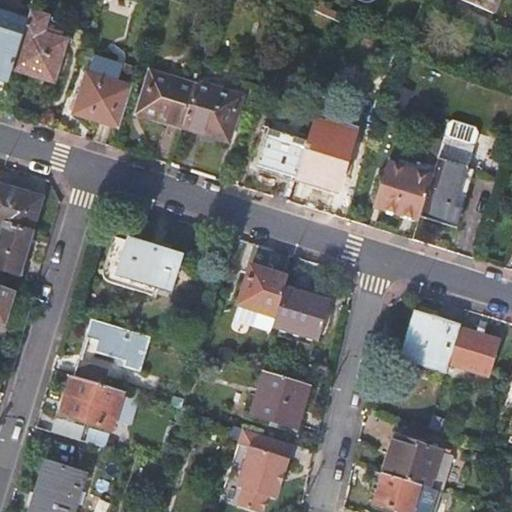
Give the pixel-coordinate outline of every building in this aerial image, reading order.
[(498,0),(464,0),(494,13),(498,0)] [(323,7),(313,2),(309,11),(320,15),(322,9),(323,7)] [(322,9),(320,15),(331,20),(333,14),(322,9)] [(51,18),(29,10),(21,37),(11,69),(53,82),(65,41),(46,35),(51,18)] [(11,69),(21,37),(0,31),(0,80),(7,83),(11,69)] [(118,128),(131,87),(116,82),(121,64),(96,56),(90,74),(85,73),(72,114),(118,128)] [(181,127),(193,86),(149,73),(137,114),(181,127)] [(193,86),(181,127),(227,141),(240,97),(194,83),(193,86)] [(279,176),(293,180),(293,179),(304,142),(266,131),(256,164),(280,172),(279,176)] [(346,146),(307,134),(304,142),(293,179),(333,191),(346,146)] [(436,155),(418,216),(454,227),(461,205),(455,203),(465,168),(471,147),(442,138),(436,155)] [(416,221),(418,216),(436,155),(427,153),(421,171),(392,163),(391,165),(384,162),(380,177),(387,179),(379,209),(416,221)] [(471,170),(465,168),(455,203),(461,205),(471,170)] [(0,227),(4,228),(28,236),(40,198),(0,186),(0,227)] [(28,236),(4,228),(0,241),(0,269),(17,274),(28,236)] [(178,259),(166,255),(169,246),(113,230),(101,271),(102,276),(104,280),(110,284),(150,296),(153,287),(167,290),(178,259)] [(265,278),(267,272),(249,266),(248,272),(265,278)] [(265,278),(248,272),(237,304),(274,316),(284,286),(286,278),(267,272),(265,278)] [(11,291),(0,286),(0,327),(11,291)] [(274,316),(271,327),(316,341),(328,300),(284,286),(274,316)] [(274,316),(241,306),(237,320),(270,331),(271,327),(274,316)] [(447,363),(457,328),(411,314),(399,354),(445,368),(447,363)] [(148,337),(89,320),(84,338),(96,342),(92,352),(115,359),(116,356),(123,359),(121,367),(138,372),(148,337)] [(457,328),(447,363),(487,375),(498,341),(457,328)] [(80,363),(75,377),(102,386),(106,371),(80,363)] [(308,386),(262,372),(250,415),(294,429),(308,386)] [(75,377),(70,376),(59,415),(109,430),(121,391),(102,386),(75,377)] [(173,397),(170,406),(179,409),(182,400),(173,397)] [(442,418),(431,415),(426,429),(438,432),(442,418)] [(240,429),(235,444),(248,448),(236,488),(241,489),(236,506),(251,511),(259,511),(264,497),(273,500),(278,483),(275,483),(278,474),(281,475),(291,445),(279,441),(240,429)] [(380,473),(417,485),(426,488),(437,450),(392,436),(380,473)] [(44,461),(33,496),(31,496),(28,503),(31,504),(28,511),(72,511),(84,474),(44,461)] [(400,511),(407,511),(417,485),(380,473),(371,503),(400,511)]
